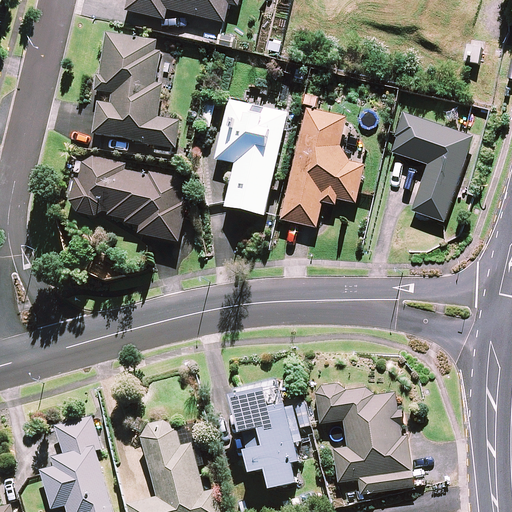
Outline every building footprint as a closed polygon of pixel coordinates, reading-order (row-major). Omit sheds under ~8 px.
[(131,0),(128,12),(168,20),(170,11),(227,23),(231,4),(241,6),(241,0),(131,0)] [(171,56),(163,54),(165,45),(110,35),(99,91),(103,92),(95,133),(177,149),(182,122),(159,118),(165,86),(171,56)] [(484,45),(469,42),(466,62),(481,65),(484,45)] [(291,114),(231,100),(217,160),(238,165),(227,208),(267,217),(291,114)] [(341,208),(342,200),(358,204),(366,167),(363,167),(353,164),(344,148),(350,120),(307,111),(283,221),(319,228),(325,205),(341,208)] [(475,139),(407,116),(394,153),(431,166),(416,213),(447,223),(475,139)] [(142,234),(181,242),(194,184),(166,178),(87,160),(76,211),(107,218),(108,214),(144,222),(142,234)] [(346,393),(345,386),(319,390),(324,424),(347,421),(351,449),(337,451),(342,483),(362,481),(364,495),(417,487),(407,418),(403,419),(399,393),(374,397),(373,389),(346,393)] [(273,406),(271,393),(240,400),(256,475),(272,472),(276,490),(302,485),(297,463),(305,461),(298,429),(312,426),(306,399),(273,406)] [(105,447),(97,418),(60,428),(68,455),(43,462),(56,509),(69,506),(70,511),(114,511),(98,449),(105,447)] [(183,447),(177,421),(144,429),(160,497),(131,504),(133,511),(221,511),(216,491),(207,494),(194,444),(183,447)] [(299,511),(318,506),(313,492),(284,502),(287,511),(299,511)]
